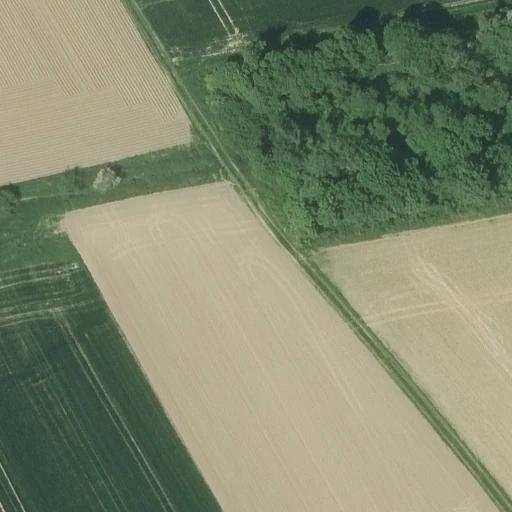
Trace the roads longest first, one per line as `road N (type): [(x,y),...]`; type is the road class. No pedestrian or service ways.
road 1 (track): [(217,150),(505,511)]
road 2 (track): [(0,193),(217,150)]
road 3 (track): [(127,0),(217,150)]
